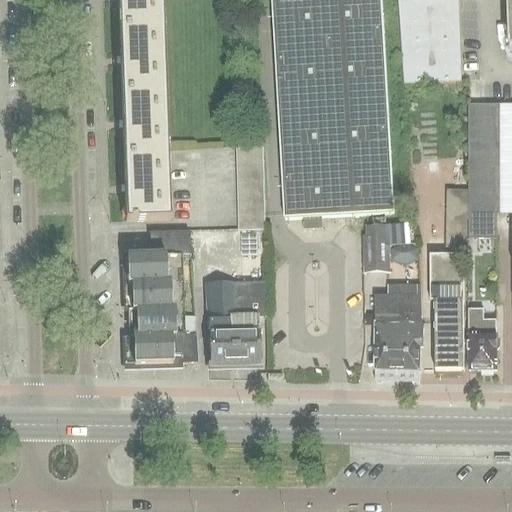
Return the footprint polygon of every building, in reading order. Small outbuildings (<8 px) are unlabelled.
[(117,0),(118,32),(133,31),(148,31),(163,30),(161,0),(117,0)] [(285,0),(272,1),(285,222),(303,221),(304,233),(323,232),(322,220),(367,218),(394,216),(382,0),(285,0)] [(457,0),(397,0),(401,86),(461,84),(457,0)] [(133,31),(118,32),(120,96),(135,95),(150,95),(165,94),(163,30),(148,31),(133,31)] [(135,95),(120,96),(123,160),(137,159),(152,159),(167,158),(165,94),(150,95),(135,95)] [(501,120),(501,109),(501,107),(469,107),(469,120),(501,120)] [(501,132),(501,120),(469,120),(469,132),(501,132)] [(501,144),(501,132),(469,132),(469,144),(501,144)] [(501,156),(501,144),(469,144),(468,156),(501,156)] [(236,148),(236,160),(264,160),(263,147),(236,148)] [(501,168),(501,156),(468,156),(468,168),(501,168)] [(123,160),(125,224),(169,223),(167,158),(152,159),(137,159),(123,160)] [(236,160),(237,172),(264,172),(264,160),(236,160)] [(501,180),(501,168),(468,168),(468,180),(501,180)] [(237,172),(237,184),(264,184),(264,172),(237,172)] [(501,192),(501,180),(468,180),(468,192),(501,192)] [(237,197),(264,196),(264,184),(237,184),(237,197)] [(446,192),(446,201),(445,255),(467,255),(467,192),(446,192)] [(501,204),(501,192),(468,192),(468,204),(501,204)] [(237,197),(237,209),(264,209),(264,196),(237,197)] [(501,216),(501,204),(468,204),(468,216),(497,216),(501,216)] [(237,209),(238,221),(265,221),(264,209),(237,209)] [(497,241),(497,216),(468,216),(468,241),(497,241)] [(265,221),(238,221),(238,234),(265,233),(265,221)] [(390,276),(389,247),(410,246),(408,228),(365,231),(365,237),(363,237),(364,276),(390,276)] [(189,235),(177,236),(177,250),(190,250),(189,235)] [(164,236),(151,237),(152,251),(162,251),(165,251),(164,236)] [(177,236),(164,236),(165,251),(177,250),(177,236)] [(132,269),(126,269),(127,316),(134,316),(135,341),(136,369),(162,368),(162,361),(180,360),(180,367),(196,366),(195,338),(184,339),(184,320),(184,319),(183,298),(182,278),(181,259),(181,258),(152,259),(148,260),(132,260),(132,269)] [(430,258),(431,266),(431,303),(435,303),(436,374),(437,374),(437,376),(463,376),(463,374),(464,374),(462,258),(430,258)] [(206,286),(206,296),(208,371),(259,370),(258,355),(257,355),(257,320),(264,320),(264,286),(238,287),(238,285),(206,286)] [(424,327),(421,327),(422,287),(397,287),(397,299),(375,299),(375,373),(375,385),(419,385),(419,350),(424,350),(424,327)] [(468,338),(468,375),(497,374),(497,350),(498,348),(498,342),(497,340),(496,324),(484,324),(484,313),(468,313),(468,338)] [(195,319),(184,320),(184,339),(195,338),(195,319)]
